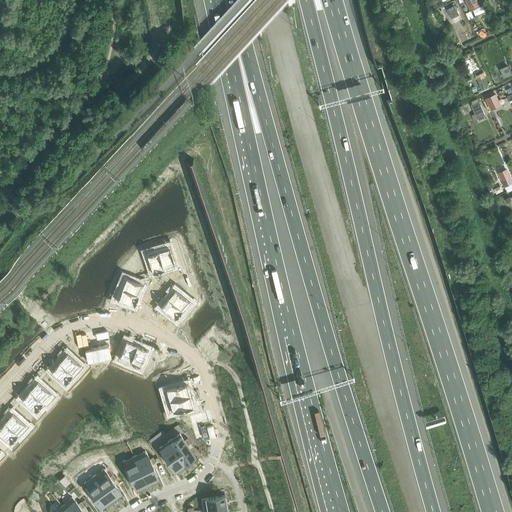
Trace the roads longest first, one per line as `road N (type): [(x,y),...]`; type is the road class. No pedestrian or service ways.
road 1 (motorway): [(487,511),(327,0)]
road 2 (motorway): [(233,0),(382,511)]
road 3 (motorway): [(433,511),(305,0)]
road 4 (motorway): [(230,0),(247,135),(341,511)]
road 5 (residential): [(133,511),(199,478),(217,442),(205,368),(194,354),(134,324),(111,323),(64,339),(0,402)]
